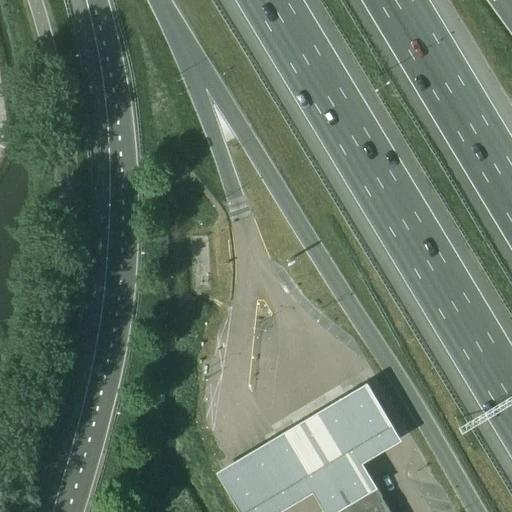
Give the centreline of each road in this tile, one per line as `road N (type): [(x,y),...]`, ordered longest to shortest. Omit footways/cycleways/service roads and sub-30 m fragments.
road 1 (motorway): [(101,0),(125,118),(128,267),(120,343),(75,511)]
road 2 (motorway): [(266,0),(511,406)]
road 3 (motorway): [(511,181),(402,0)]
